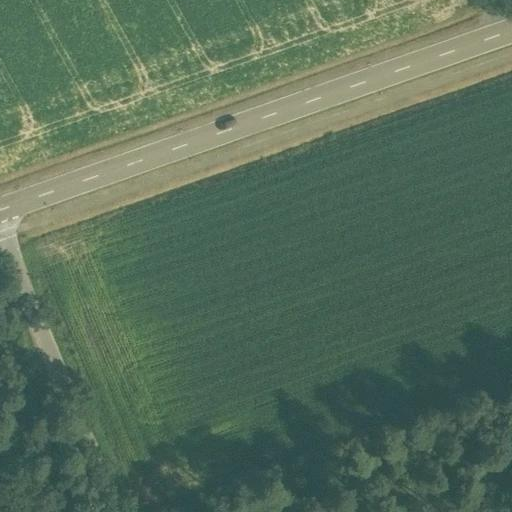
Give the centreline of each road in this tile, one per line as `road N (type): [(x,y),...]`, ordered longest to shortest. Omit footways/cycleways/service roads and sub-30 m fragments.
road 1 (secondary): [(511,31),(0,209)]
road 2 (track): [(0,208),(126,511)]
